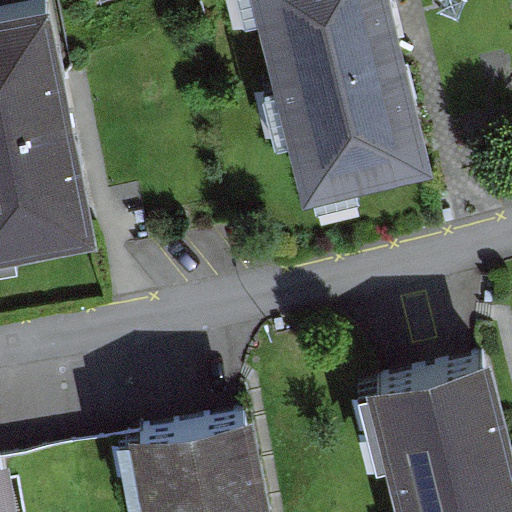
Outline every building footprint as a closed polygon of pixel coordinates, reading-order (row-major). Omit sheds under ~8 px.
[(0,0),(0,249),(97,231),(52,0),(0,0)] [(257,0),(304,191),(434,159),(395,0),(257,0)] [(511,511),(511,426),(492,345),(368,375),(401,511),(511,511)] [(274,511),(254,404),(130,427),(145,511),(274,511)] [(0,511),(19,511),(10,446),(0,447),(0,511)]
